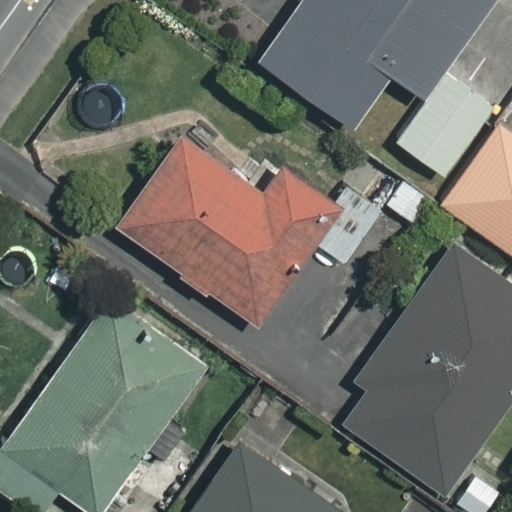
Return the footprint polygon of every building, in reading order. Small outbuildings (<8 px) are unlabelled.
[(492,0),(303,0),(262,60),(356,124),(393,70),(428,94),(492,0)] [(491,106),(449,74),(398,142),(440,173),(491,106)] [(511,132),(487,117),(436,197),(511,246),(511,132)] [(245,176),(168,122),(103,215),(245,314),(303,231),(334,253),(363,211),(267,144),(245,176)] [(511,378),(511,285),(440,237),(325,407),(440,485),(511,378)] [(87,508),(133,439),(149,450),(173,414),(157,403),(193,349),(100,287),(0,436),(0,487),(27,505),(44,479),(87,508)] [(325,511),(331,503),(225,431),(169,511),(325,511)]
